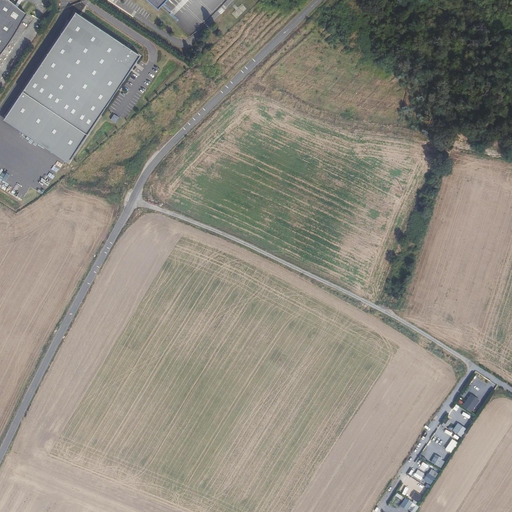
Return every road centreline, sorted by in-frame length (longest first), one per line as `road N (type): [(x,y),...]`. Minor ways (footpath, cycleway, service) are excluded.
road 1 (tertiary): [(0,457),(150,166),(318,0)]
road 2 (track): [(131,199),(253,245),(511,392)]
